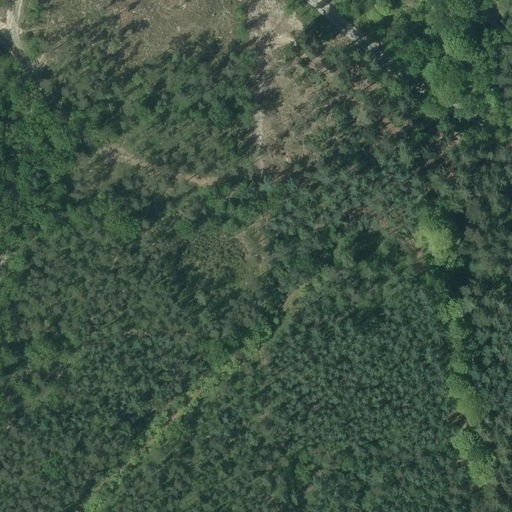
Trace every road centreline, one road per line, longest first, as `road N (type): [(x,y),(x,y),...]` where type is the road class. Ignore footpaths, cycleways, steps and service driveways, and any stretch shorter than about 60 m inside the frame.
road 1 (track): [(62,511),(260,309),(263,287),(253,261)]
road 2 (tertiary): [(511,129),(431,96),(311,0)]
